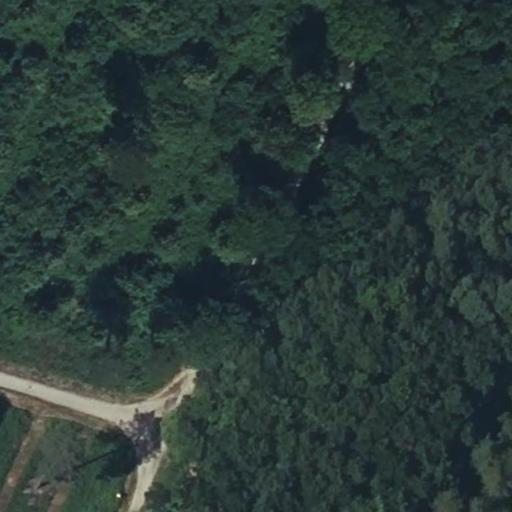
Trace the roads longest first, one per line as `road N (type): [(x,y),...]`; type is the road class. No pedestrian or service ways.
road 1 (track): [(155,425),(377,0)]
road 2 (track): [(0,378),(155,425),(129,511)]
